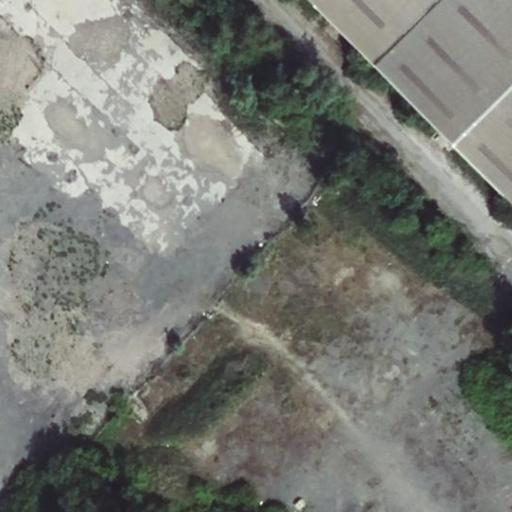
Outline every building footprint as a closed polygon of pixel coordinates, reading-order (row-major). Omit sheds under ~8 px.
[(309,0),(372,64),(383,54),(331,0),(309,0)] [(331,0),(383,54),(437,0),(331,0)] [(511,0),(437,0),(383,54),(424,97),(439,113),(511,43),(511,0)] [(511,43),(439,113),(511,188),(511,43)] [(424,97),(383,54),(372,64),(511,205),(511,188),(439,113),(424,97)]
